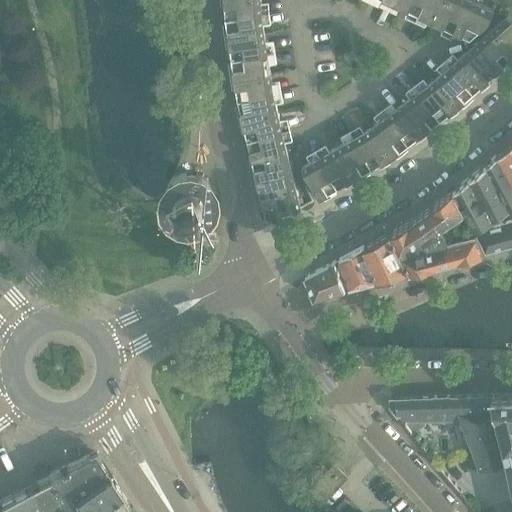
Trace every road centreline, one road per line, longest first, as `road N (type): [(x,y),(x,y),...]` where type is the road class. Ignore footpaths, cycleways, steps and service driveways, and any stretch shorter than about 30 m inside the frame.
road 1 (residential): [(253,272),(384,206),(511,104)]
road 2 (residential): [(253,272),(200,0)]
road 3 (residential): [(511,256),(348,301),(284,329)]
road 4 (unclassified): [(317,371),(511,375)]
road 5 (unclassified): [(441,511),(317,371)]
road 6 (unclassified): [(253,272),(94,334)]
road 7 (unclassified): [(108,362),(253,272)]
